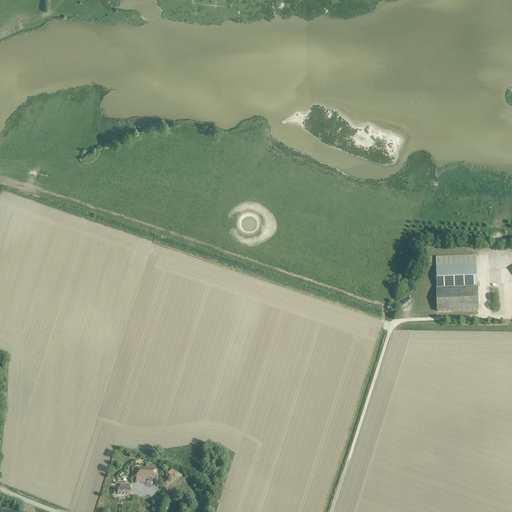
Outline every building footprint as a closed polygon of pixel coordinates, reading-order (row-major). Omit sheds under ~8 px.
[(435,258),(435,271),(475,269),(475,256),(435,258)] [(476,290),(475,269),(435,271),(436,291),(476,290)] [(436,291),(437,312),(477,311),(476,290),(436,291)] [(154,469),(145,469),(132,468),(131,478),(154,480),(154,469)] [(167,474),(170,477),(175,473),(172,469),(167,474)] [(117,495),(117,496),(128,497),(129,490),(128,490),(128,486),(119,485),(119,488),(114,488),(113,495),(117,495)]
